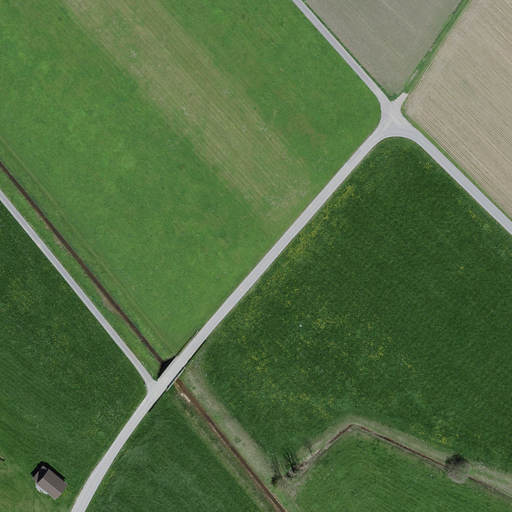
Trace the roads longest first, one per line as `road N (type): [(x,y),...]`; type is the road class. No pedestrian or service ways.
road 1 (unclassified): [(79,511),(157,390),(374,138),(392,130),(416,136),(511,228)]
road 2 (track): [(157,390),(0,194)]
road 3 (track): [(400,130),(380,95),(296,0)]
road 4 (track): [(467,0),(390,111)]
